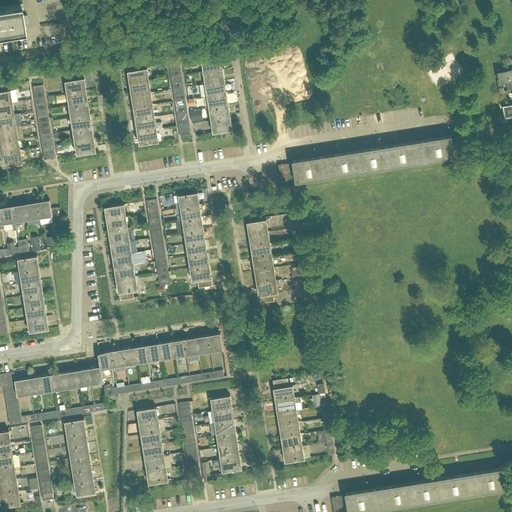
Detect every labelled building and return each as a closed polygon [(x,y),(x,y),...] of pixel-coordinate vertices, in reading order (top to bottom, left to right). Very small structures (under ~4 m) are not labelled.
[(0,29),(24,26),(20,5),(0,8),(0,29)] [(204,71),(223,68),(221,55),(202,58),(204,71)] [(149,79),(147,67),(128,70),(130,82),(149,79)] [(206,83),(225,80),(223,68),(204,71),(206,83)] [(511,87),(511,68),(498,71),(500,81),(511,80),(511,87)] [(67,92),(87,89),(85,77),(65,80),(67,92)] [(132,95),(151,91),(149,79),(130,82),(132,95)] [(208,95),(227,92),(225,80),(206,83),(208,95)] [(0,103),(13,101),(11,89),(5,90),(4,83),(0,83),(0,103)] [(69,105),(89,101),(87,89),(67,92),(69,105)] [(134,107),(153,104),(151,91),(132,95),(134,107)] [(209,107),(229,104),(227,92),(208,95),(209,107)] [(0,115),(15,113),(13,101),(0,103),(0,115)] [(71,117),(90,114),(89,101),(69,105),(71,117)] [(136,119),(155,116),(153,104),(134,107),(136,119)] [(211,119),(231,116),(229,104),(209,107),(211,119)] [(0,128),(17,125),(15,113),(0,115),(0,128)] [(73,129),(92,126),(90,114),(71,117),(73,129)] [(138,131),(157,128),(155,116),(136,119),(138,131)] [(231,116),(211,119),(213,132),(233,129),(231,116)] [(0,140),(19,137),(17,125),(0,128),(0,140)] [(75,141),(94,138),(92,126),(73,129),(75,141)] [(157,128),(138,131),(140,143),(159,140),(157,128)] [(420,139),(423,160),(455,155),(452,134),(420,139)] [(0,143),(1,153),(21,150),(19,137),(0,140),(0,143)] [(94,138),(75,141),(77,153),(96,150),(94,138)] [(391,165),(423,160),(420,139),(388,144),(391,165)] [(360,170),(391,165),(388,144),(356,149),(360,170)] [(328,175),(360,170),(356,149),(324,154),(328,175)] [(21,150),(1,153),(3,165),(23,162),(21,150)] [(296,180),(328,175),(324,154),(292,159),(296,180)] [(279,170),(292,168),(291,162),(278,164),(279,170)] [(280,176),(292,174),(292,168),(279,170),(280,176)] [(292,174),(280,176),(281,182),(293,180),(292,174)] [(176,207),(181,207),(200,203),(198,191),(179,194),(180,201),(175,202),(176,207)] [(37,200),(40,216),(52,214),(53,217),(59,216),(58,206),(51,207),(50,198),(37,200)] [(28,218),(40,216),(37,200),(25,202),(28,218)] [(28,218),(25,202),(13,204),(16,220),(16,224),(24,223),(23,219),(28,218)] [(107,218),(126,215),(124,203),(105,206),(107,218)] [(183,219),(202,216),(200,203),(181,207),(182,213),(177,214),(178,219),(183,219)] [(4,222),(16,220),(13,204),(1,206),(4,222)] [(109,230),(128,227),(126,215),(107,218),(109,230)] [(185,231),(204,228),(202,216),(183,219),(185,231)] [(249,234),(269,231),(267,218),(247,221),(249,234)] [(111,242),(130,239),(128,227),(109,230),(111,242)] [(187,243),(206,240),(204,228),(185,231),(187,243)] [(251,246),(271,243),(269,231),(249,234),(251,246)] [(20,252),(30,250),(28,238),(18,240),(20,252)] [(113,255),(132,251),(130,239),(111,242),(113,255)] [(189,255),(208,252),(206,240),(187,243),(189,255)] [(253,258),(272,255),(271,243),(251,246),(253,258)] [(115,267),(134,263),(132,251),(113,255),(115,267)] [(191,267),(210,264),(208,252),(189,255),(191,267)] [(20,270),(39,267),(37,255),(18,258),(20,270)] [(255,270),(274,267),(272,255),(253,258),(255,270)] [(116,279),(136,276),(134,263),(115,267),(116,279)] [(210,264),(191,267),(193,279),(198,279),(199,286),(212,284),(211,277),(212,276),(210,264)] [(300,275),(306,274),(305,265),(299,266),(299,269),(291,270),(292,276),(300,275)] [(22,282),(41,279),(39,267),(20,270),(22,282)] [(257,282),(276,279),(274,267),(255,270),(257,282)] [(136,276),(116,279),(118,291),(119,291),(121,299),(133,297),(132,289),(138,288),(136,276)] [(276,279),(257,282),(259,295),(260,294),(261,302),(274,300),(273,292),(278,291),(277,284),(280,283),(280,278),(276,279)] [(24,294),(43,291),(41,279),(22,282),(24,294)] [(26,306),(45,303),(43,291),(24,294),(26,306)] [(28,318),(47,315),(45,303),(26,306),(28,318)] [(47,315),(28,318),(30,331),(49,328),(47,315)] [(208,334),(211,350),(223,348),(221,332),(208,334)] [(199,352),(211,350),(208,334),(196,336),(199,352)] [(186,354),(199,352),(196,336),(184,338),(186,354)] [(174,355),(186,354),(184,338),(172,340),(174,355)] [(162,357),(174,355),(172,340),(160,342),(162,357)] [(150,359),(162,357),(160,342),(148,344),(150,359)] [(138,361),(150,359),(148,344),(136,345),(138,361)] [(126,363),(138,361),(136,345),(123,347),(126,363)] [(114,365),(126,363),(123,347),(111,349),(114,365)] [(101,367),(114,365),(111,349),(99,351),(101,367)] [(89,367),(91,383),(103,381),(101,365),(89,367)] [(79,385),(91,383),(89,367),(76,369),(79,385)] [(67,387),(79,385),(76,369),(64,371),(67,387)] [(14,371),(9,372),(2,373),(4,385),(16,383),(14,371)] [(55,389),(67,387),(64,371),(52,373),(55,389)] [(43,391),(55,389),(52,373),(40,375),(43,391)] [(31,392),(43,391),(40,375),(28,377),(31,392)] [(18,395),(31,392),(28,377),(15,379),(18,395)] [(276,400),(295,397),(293,384),(289,385),(288,377),(273,379),(275,387),(274,387),(276,400)] [(213,410),(232,406),(230,394),(211,397),(213,410)] [(276,400),(278,412),(297,409),(296,401),(302,400),(301,396),(295,397),(276,400)] [(140,421),(159,418),(157,406),(138,409),(140,421)] [(215,422),(234,419),(232,406),(213,410),(215,422)] [(280,424),(299,421),(297,409),(278,412),(280,424)] [(67,433),(86,430),(84,417),(65,420),(67,433)] [(142,433),(161,430),(159,418),(140,421),(142,433)] [(217,434),(236,431),(234,419),(215,422),(217,434)] [(282,436),(301,433),(299,421),(280,424),(282,436)] [(0,443),(11,442),(9,429),(0,430),(0,443)] [(69,445),(88,442),(86,430),(67,433),(69,445)] [(143,445),(163,442),(161,430),(142,433),(143,445)] [(219,446),(238,443),(236,431),(217,434),(219,446)] [(284,448),(303,445),(301,433),(282,436),(284,448)] [(0,455),(13,454),(11,442),(0,443),(0,455)] [(71,457),(90,454),(88,442),(69,445),(71,457)] [(145,457),(165,454),(163,442),(143,445),(145,457)] [(221,458),(240,455),(238,443),(219,446),(221,458)] [(303,445),(284,448),(286,460),(305,457),(303,445)] [(0,468),(15,466),(13,454),(0,455),(0,468)] [(73,469),(92,466),(90,454),(71,457),(73,469)] [(147,470),(167,467),(165,454),(145,457),(147,470)] [(240,455),(221,458),(223,470),(242,467),(240,455)] [(208,460),(202,461),(204,473),(205,480),(205,481),(211,480),(211,479),(210,472),(208,460)] [(0,480),(17,478),(15,466),(0,468),(0,480)] [(75,481),(94,478),(92,466),(73,469),(75,481)] [(472,471),(476,492),(507,487),(504,466),(472,471)] [(167,467),(147,470),(149,482),(168,479),(167,467)] [(444,497),(476,492),(472,471),(441,476),(444,497)] [(412,502),(444,497),(441,476),(421,479),(409,481),(412,502)] [(0,492),(0,493),(19,490),(17,478),(0,480),(0,492)] [(94,478),(75,481),(77,494),(96,491),(94,478)] [(381,507),(412,502),(409,481),(403,482),(396,483),(377,486),(381,507)] [(348,511),(351,511),(381,507),(377,486),(367,488),(361,489),(345,491),(348,511)] [(19,490),(0,493),(2,506),(21,502),(19,490)] [(332,502),(345,500),(344,494),(331,496),(332,502)] [(333,508),(346,507),(345,500),(332,502),(333,508)]
